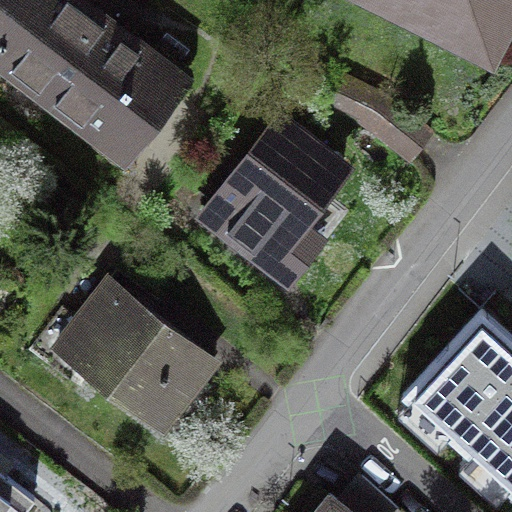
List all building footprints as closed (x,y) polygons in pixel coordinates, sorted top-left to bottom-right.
[(0,0),(0,52),(100,130),(103,126),(126,143),(123,148),(126,150),(184,75),(130,34),(127,38),(96,14),(78,0),(0,0)] [(511,0),(392,0),(449,28),(450,27),(487,45),(486,47),(489,49),(511,2),(511,0)] [(347,76),(336,98),(367,113),(362,120),(410,157),(420,143),(430,130),(383,93),(347,76)] [(243,165),(206,212),(289,276),(317,239),(298,225),(343,166),(280,117),(243,165)] [(109,277),(57,344),(162,425),(214,358),(139,300),(109,277)] [(511,337),(482,310),(405,394),(511,490),(511,337)] [(394,511),(399,506),(362,473),(341,500),(330,491),(313,511),(394,511)] [(0,511),(10,511),(12,510),(0,501),(0,511)]
